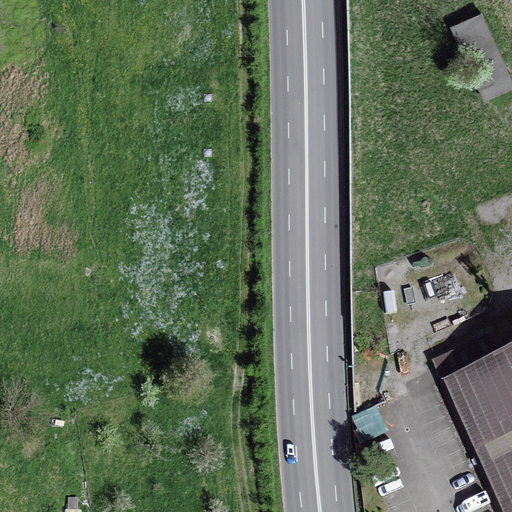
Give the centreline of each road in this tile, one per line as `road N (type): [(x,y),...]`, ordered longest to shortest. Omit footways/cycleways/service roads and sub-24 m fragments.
road 1 (track): [(248,511),(235,430),(243,0)]
road 2 (secondary): [(302,0),(319,511)]
